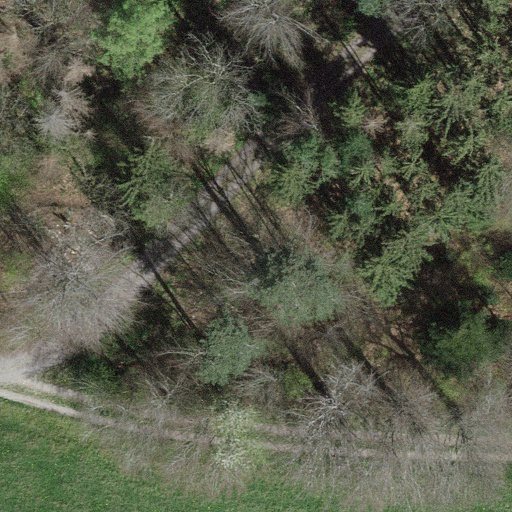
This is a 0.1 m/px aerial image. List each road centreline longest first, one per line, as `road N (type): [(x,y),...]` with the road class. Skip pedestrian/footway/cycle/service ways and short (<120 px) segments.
road 1 (track): [(16,386),(371,51),(436,0)]
road 2 (track): [(0,382),(366,447),(511,446)]
